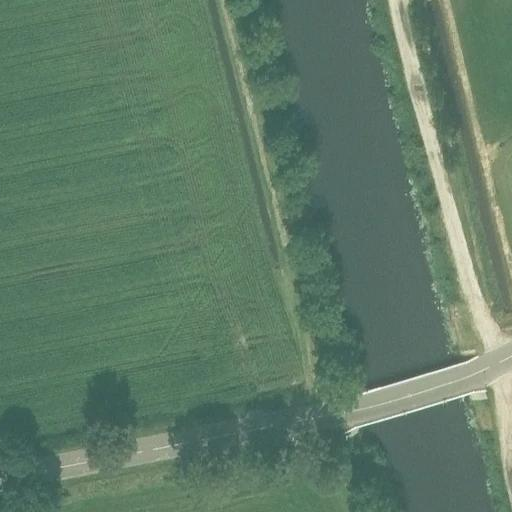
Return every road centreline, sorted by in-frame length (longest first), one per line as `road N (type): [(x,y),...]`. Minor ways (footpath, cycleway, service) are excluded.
road 1 (tertiary): [(0,480),(350,412),(511,356)]
road 2 (track): [(392,0),(455,252),(499,362)]
